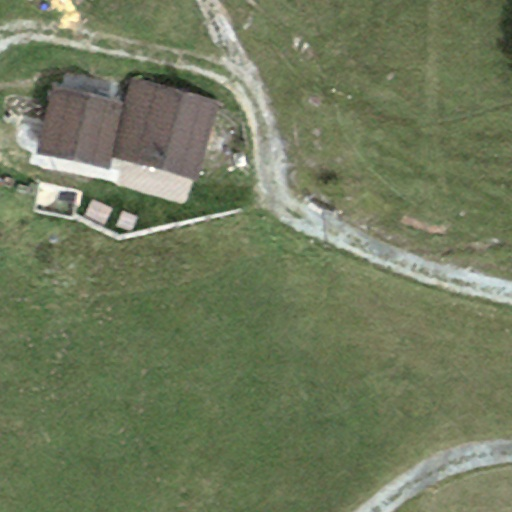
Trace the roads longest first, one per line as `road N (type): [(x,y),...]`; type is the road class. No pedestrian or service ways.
road 1 (track): [(264,203),(402,259),(511,292)]
road 2 (track): [(370,511),(462,459),(511,452)]
